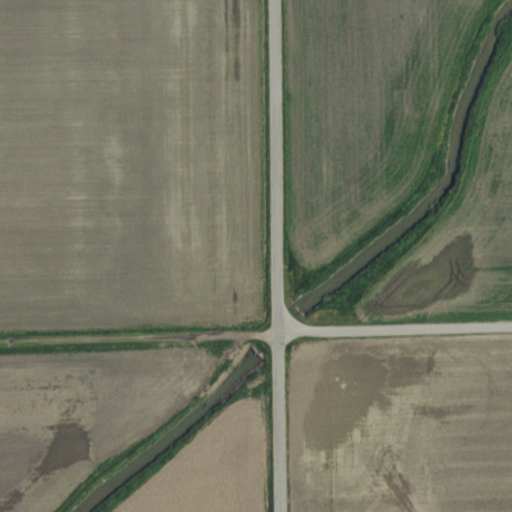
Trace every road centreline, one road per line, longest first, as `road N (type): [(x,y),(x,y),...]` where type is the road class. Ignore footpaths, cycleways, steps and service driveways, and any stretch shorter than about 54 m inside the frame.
road 1 (residential): [(276,511),(268,0)]
road 2 (residential): [(511,325),(0,333)]
